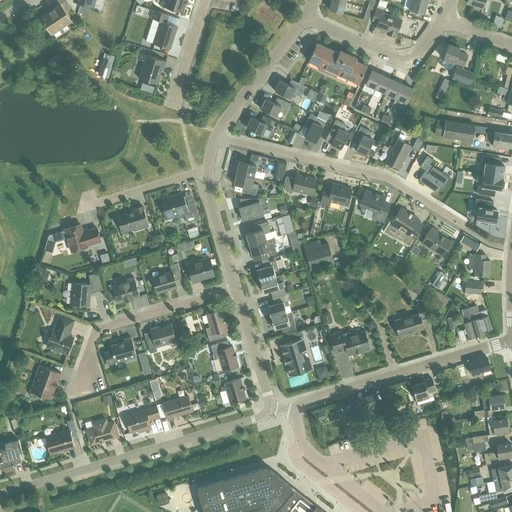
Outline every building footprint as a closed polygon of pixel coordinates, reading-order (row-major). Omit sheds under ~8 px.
[(160,6),(182,13),(184,5),(186,6),(187,1),(186,0),(165,0),(165,2),(162,1),(160,6)] [(346,2),(340,0),(331,0),(328,9),(342,13),(346,2)] [(405,0),(404,8),(409,9),(424,14),(427,1),(422,0),(405,0)] [(137,4),(134,12),(143,15),(145,7),(137,4)] [(60,5),(41,18),(52,35),(72,21),(60,5)] [(371,10),(367,8),(363,19),(367,21),(371,10)] [(372,19),(378,21),(376,27),(388,31),(387,33),(395,36),(396,34),(402,20),(382,13),(383,10),(377,8),(372,19)] [(178,26),(166,22),(168,15),(154,10),(151,18),(161,21),(153,43),(170,49),(178,26)] [(324,71),(334,50),(317,43),(309,61),(320,66),(319,69),(324,71)] [(444,59),(441,65),(451,69),(454,63),(458,64),(463,66),(467,55),(458,52),(460,48),(449,44),(443,59),(444,59)] [(339,53),(334,50),(324,71),(336,76),(337,74),(342,76),(351,55),(340,50),(339,53)] [(105,53),(98,74),(108,77),(115,56),(105,53)] [(145,61),(139,78),(157,84),(162,69),(164,70),(167,61),(141,53),(139,59),(145,61)] [(357,58),(351,55),(342,76),(359,84),(367,66),(356,60),(357,58)] [(457,67),(452,78),(471,85),(475,74),(457,67)] [(499,86),(511,89),(511,67),(507,67),(505,74),(508,74),(504,87),(499,86)] [(376,89),(382,75),(372,70),(365,84),(376,89)] [(392,79),(382,75),(376,89),(386,94),(392,79)] [(306,86),(299,83),(291,79),(289,85),(280,80),(275,91),(291,98),(293,93),(301,97),(306,86)] [(392,79),(386,94),(396,98),(403,84),(392,79)] [(152,93),(154,87),(152,87),(143,84),(141,89),(150,92),(152,93)] [(403,84),(396,98),(407,103),(413,89),(403,84)] [(323,85),(320,92),(316,99),(324,103),(327,96),(328,96),(331,89),(323,85)] [(441,86),(437,95),(443,97),(447,89),(441,86)] [(511,89),(499,86),(497,92),(505,94),(506,92),(510,93),(508,102),(511,103),(511,89)] [(261,109),(277,116),(279,111),(285,114),(290,103),(277,97),(275,103),(266,99),(261,109)] [(347,97),(344,103),(342,103),(340,107),(345,109),(347,105),(349,106),(352,100),(347,97)] [(449,99),(446,106),(454,109),(457,102),(449,99)] [(501,117),(502,111),(489,107),(488,114),(501,117)] [(310,113),(304,126),(310,129),(305,138),(316,143),(323,127),(326,121),(317,116),(310,113)] [(251,117),(246,127),(262,135),(268,137),(271,131),(276,121),(263,115),(261,121),(251,117)] [(336,120),(327,139),(332,141),(331,144),(341,149),(349,133),(343,130),(346,124),(336,120)] [(437,120),(435,135),(443,136),(473,141),(474,130),(475,125),(446,121),(437,120)] [(360,141),(356,150),(366,155),(374,139),(368,137),(371,131),(361,126),(355,139),(360,141)] [(487,132),(486,141),(494,142),(493,146),(506,148),(506,146),(511,146),(511,134),(504,133),(505,130),(496,128),(495,134),(487,132)] [(292,131),(290,136),(296,139),(299,134),(292,131)] [(412,148),(418,151),(424,140),(417,137),(412,148)] [(400,169),(411,146),(398,139),(394,147),(390,145),(387,152),(390,154),(386,162),(400,169)] [(240,161),(237,173),(254,177),(264,179),(265,173),(262,172),(263,167),(265,167),(267,160),(267,159),(251,155),(251,157),(249,163),(240,161)] [(425,170),(419,181),(437,193),(441,187),(443,188),(450,177),(430,164),(433,159),(427,155),(420,167),(425,170)] [(483,158),(482,163),(485,163),(484,174),(503,177),(504,172),(505,165),(500,165),(501,158),(483,155),(483,158)] [(285,164),(278,162),(276,170),(283,172),(285,164)] [(254,177),(237,173),(234,184),(244,186),(242,192),(256,195),(259,185),(252,183),(254,177)] [(296,174),(295,178),(286,176),(284,184),(286,190),(292,192),(293,190),(314,195),(317,180),(296,174)] [(461,194),(469,196),(472,175),(464,174),(461,194)] [(479,185),(477,194),(484,195),(495,196),(495,192),(496,189),(501,189),(501,188),(502,183),(503,178),(503,177),(484,174),(482,186),(479,185)] [(339,186),(339,185),(332,183),(331,190),(324,188),(320,203),(330,205),(331,201),(348,205),(352,189),(339,186)] [(385,198),(366,190),(360,205),(361,206),(362,207),(366,209),(367,208),(375,211),(372,217),(382,221),(384,217),(387,216),(391,205),(383,202),(385,198)] [(171,197),(163,200),(165,209),(163,209),(166,221),(174,218),(173,215),(178,213),(179,214),(181,214),(185,216),(187,223),(200,219),(195,202),(187,205),(184,197),(183,193),(175,196),(176,197),(172,198),(171,197)] [(239,207),(236,208),(240,221),(243,221),(264,214),(270,213),(268,204),(266,205),(266,198),(251,198),(252,203),(240,207),(239,207)] [(477,199),(475,207),(479,208),(477,219),(481,220),(480,223),(488,224),(488,221),(496,222),(496,221),(498,211),(497,211),(498,210),(493,209),(494,202),(477,199)] [(136,211),(117,217),(121,232),(135,228),(135,230),(149,226),(143,206),(135,208),(136,211)] [(401,208),(392,223),(400,229),(400,230),(402,232),(406,234),(401,242),(409,247),(414,239),(423,225),(416,221),(418,218),(401,208)] [(282,218),(286,234),(294,232),(289,216),(282,218)] [(249,245),(266,240),(265,234),(271,232),(268,221),(254,225),(256,231),(246,234),(249,245)] [(47,242),(45,250),(52,252),(56,242),(59,241),(68,238),(72,252),(88,247),(87,245),(101,241),(97,228),(83,232),(81,224),(65,229),(65,230),(55,233),(49,235),(47,242)] [(432,227),(422,243),(442,256),(451,241),(437,232),(438,231),(432,227)] [(298,249),(294,235),(287,237),(291,251),(298,249)] [(464,236),(461,241),(477,250),(480,245),(464,236)] [(151,248),(159,245),(157,239),(149,241),(151,248)] [(268,246),(266,240),(249,245),(252,255),(254,255),(256,260),(277,254),(274,244),(268,246)] [(305,250),(311,270),(334,263),(328,243),(305,250)] [(415,245),(411,251),(417,254),(420,249),(415,245)] [(108,253),(100,255),(103,263),(110,260),(108,253)] [(470,254),(469,268),(475,269),(474,275),(474,279),(485,279),(485,276),(490,276),(490,268),(491,260),(486,260),(486,255),(476,254),(470,254)] [(396,256),(392,262),(398,266),(402,260),(396,256)] [(261,281),(276,277),(274,270),(278,269),(275,257),(262,261),(264,268),(257,270),(259,278),(260,278),(261,281)] [(210,258),(187,264),(193,283),(201,281),(201,280),(215,275),(211,262),(210,258)] [(175,280),(182,278),(178,263),(171,265),(172,271),(159,275),(158,272),(157,271),(153,272),(152,274),(153,276),(152,277),(149,278),(148,280),(149,284),(151,286),(154,284),(157,292),(169,289),(169,290),(177,287),(175,280)] [(46,269),(39,267),(35,278),(46,281),(49,272),(45,271),(46,269)] [(441,271),(432,285),(438,289),(447,275),(441,271)] [(72,296),(71,304),(88,306),(90,290),(93,289),(94,292),(103,290),(98,273),(89,275),(90,279),(90,284),(73,282),(72,291),(71,291),(71,296),(72,296)] [(282,275),(276,277),(261,281),(262,284),(261,284),(264,293),(270,291),(272,297),(286,293),(282,281),(283,280),(282,275)] [(115,296),(117,303),(125,301),(125,302),(133,299),(133,298),(140,296),(134,277),(126,279),(127,282),(112,286),(113,290),(115,296)] [(480,293),(482,282),(466,280),(465,292),(480,293)] [(417,281),(411,290),(419,295),(424,286),(417,281)] [(286,293),(272,297),(274,304),(268,306),(270,315),(271,314),(272,317),(291,312),(286,293)] [(315,302),(313,295),(307,297),(309,304),(315,302)] [(419,313),(394,320),(399,338),(409,335),(409,333),(424,329),(421,320),(429,317),(424,302),(416,304),(419,313)] [(477,305),(468,308),(476,336),(485,333),(484,331),(492,328),(490,321),(486,309),(479,312),(477,305)] [(476,336),(468,308),(462,309),(464,316),(461,317),(463,323),(462,323),(467,339),(476,336)] [(210,327),(205,328),(209,341),(227,336),(225,330),(228,329),(226,323),(227,323),(226,318),(225,318),(222,309),(206,314),(210,327)] [(291,312),(272,317),(272,320),(272,321),(274,329),(281,327),(283,334),(297,330),(291,312)] [(329,312),(322,314),(325,325),(332,322),(329,312)] [(60,351),(68,354),(74,338),(66,335),(67,331),(70,332),(74,320),(60,315),(55,331),(52,330),(51,330),(49,336),(50,336),(47,346),(54,349),(54,350),(59,352),(60,351)] [(446,319),(450,330),(456,328),(453,317),(446,319)] [(376,326),(372,320),(366,324),(370,330),(376,326)] [(151,332),(145,334),(146,339),(150,353),(157,351),(156,347),(176,341),(172,326),(158,330),(157,327),(150,329),(151,332)] [(356,353),(361,352),(361,351),(370,348),(369,344),(370,343),(369,341),(368,340),(365,331),(364,331),(365,332),(353,335),(353,334),(349,332),(342,334),(342,332),(330,335),(335,353),(346,349),(348,355),(356,353)] [(104,353),(108,364),(137,356),(131,337),(124,339),(125,342),(111,346),(112,351),(104,353)] [(301,339),(280,345),(284,358),(285,363),(286,363),(289,376),(312,369),(310,359),(305,360),(302,351),(305,350),(301,339)] [(223,369),(223,371),(225,370),(239,366),(236,357),(237,357),(236,352),(235,352),(233,346),(230,346),(228,340),(210,345),(215,359),(219,358),(223,369)] [(321,344),(313,345),(316,363),(324,361),(321,344)] [(189,356),(194,358),(197,350),(191,349),(189,356)] [(145,375),(152,373),(146,352),(139,354),(145,375)] [(484,375),(492,373),(487,357),(469,363),(472,375),(483,372),(484,375)] [(40,365),(30,391),(51,399),(61,373),(40,365)] [(459,368),(458,369),(461,378),(467,377),(464,367),(459,368)] [(202,373),(195,375),(197,383),(204,381),(202,373)] [(227,390),(220,391),(224,403),(230,401),(231,404),(248,399),(245,388),(243,389),(242,385),(240,378),(225,382),(227,390)] [(424,382),(412,386),(416,401),(430,397),(428,392),(432,391),(435,390),(431,378),(423,380),(424,382)] [(156,379),(149,381),(154,397),(161,395),(156,379)] [(111,394),(104,395),(105,404),(112,403),(111,394)] [(163,403),(168,420),(175,418),(174,416),(193,411),(188,395),(163,403)] [(378,411),(373,395),(354,401),(355,403),(345,406),(350,424),(361,420),(360,416),(378,411)] [(487,417),(492,416),(491,410),(505,408),(503,395),(482,398),(484,410),(474,411),(476,419),(487,417)] [(205,397),(199,399),(201,407),(208,405),(205,397)] [(381,416),(387,414),(384,403),(378,405),(381,416)] [(149,420),(160,417),(157,406),(125,415),(130,433),(142,429),(143,431),(152,429),(149,420)] [(323,411),(317,414),(319,421),(326,419),(323,411)] [(492,416),(487,417),(490,435),(503,434),(502,432),(508,431),(506,418),(493,420),(492,416)] [(67,420),(70,429),(45,437),(50,454),(75,447),(73,439),(78,437),(73,419),(67,420)] [(94,427),(87,429),(91,444),(118,436),(114,421),(107,423),(106,419),(93,423),(94,427)] [(474,439),(466,440),(466,444),(474,443),(486,441),(489,441),(488,434),(474,436),(474,439)] [(22,452),(19,439),(5,443),(6,449),(0,450),(0,467),(0,469),(16,464),(15,462),(22,461),(20,453),(22,452)] [(474,443),(466,444),(467,450),(475,449),(475,451),(487,450),(486,441),(474,443)] [(489,453),(484,453),(485,460),(490,460),(511,456),(511,453),(511,450),(511,449),(511,447),(511,445),(511,444),(510,442),(496,445),(497,451),(497,452),(489,453)] [(47,472),(61,467),(59,460),(44,465),(47,472)] [(494,480),(511,475),(511,464),(491,469),(494,480)] [(198,489),(197,490),(198,490),(198,491),(203,511),(244,511),(260,507),(261,511),(324,511),(303,495),(267,466),(233,477),(200,486),(200,487),(199,487),(198,488),(198,489)] [(480,468),(468,471),(469,477),(481,475),(480,468)] [(494,481),(488,483),(490,492),(496,491),(511,487),(511,475),(494,480),(494,481)] [(481,477),(470,479),(471,485),(483,482),(481,477)] [(183,504),(194,501),(191,490),(180,493),(183,504)] [(156,496),(156,497),(156,498),(158,503),(158,504),(159,504),(160,504),(160,505),(161,505),(162,505),(167,503),(168,503),(168,502),(168,501),(169,501),(169,500),(169,499),(167,494),(167,493),(166,493),(166,492),(165,492),(164,492),(163,492),(159,493),(158,494),(157,494),(157,495),(156,496)] [(488,493),(479,495),(480,502),(489,500),(488,493)] [(492,508),(507,503),(505,496),(490,501),(492,508)]
